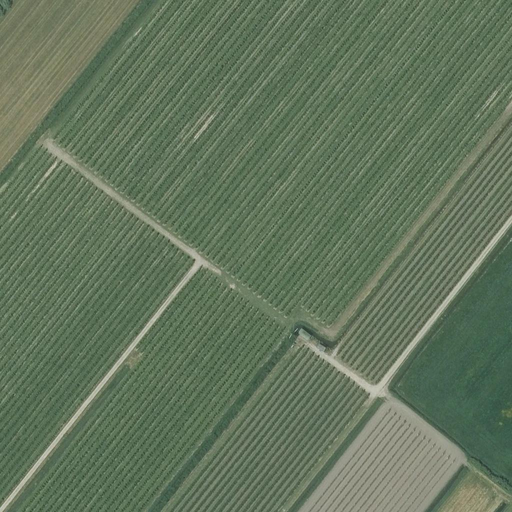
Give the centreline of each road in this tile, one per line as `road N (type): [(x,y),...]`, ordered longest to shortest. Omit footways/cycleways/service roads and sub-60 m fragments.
road 1 (track): [(311,345),(511,503)]
road 2 (track): [(374,392),(511,218)]
